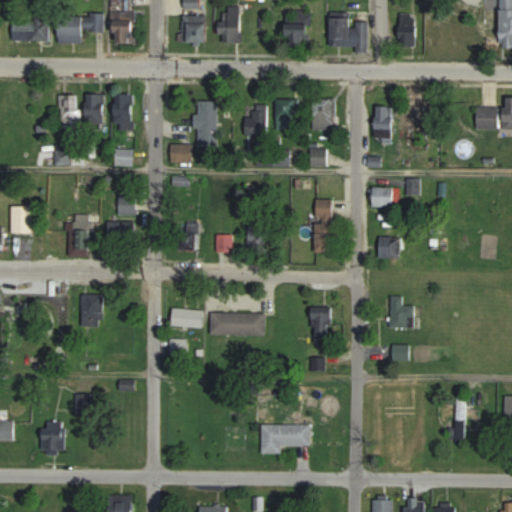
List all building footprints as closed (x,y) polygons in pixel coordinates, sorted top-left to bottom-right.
[(186,0),(186,9),(201,9),(201,0),(186,0)] [(511,34),(511,47),(511,0),(501,0),(502,34),(511,34)] [(244,42),(244,5),(223,6),(223,42),(244,42)] [(139,41),(139,11),(116,11),(116,41),(139,41)] [(420,11),(401,11),(401,45),(420,45),(420,11)] [(62,42),(86,42),(86,31),(106,31),(106,15),(62,15),(62,42)] [(209,42),(209,15),(184,15),(184,42),(209,42)] [(449,15),(428,15),(428,47),(449,47),(449,15)] [(15,40),(52,40),(52,16),(15,16),(15,40)] [(315,16),(289,16),(289,47),(315,47),(315,16)] [(334,16),(334,47),(358,47),(358,51),(371,51),(371,20),(354,20),(354,16),(334,16)] [(25,93),(4,93),(4,124),(25,124),(25,93)] [(107,93),(88,93),(88,126),(107,126),(107,93)] [(136,93),(117,93),(117,125),(136,125),(136,93)] [(81,94),(60,94),(60,128),(81,128),(81,94)] [(511,96),(510,97),(510,105),(479,105),(479,128),(511,128),(511,96)] [(302,98),(279,98),(278,130),(302,130),(302,98)] [(315,129),(338,129),(338,99),(315,99),(315,129)] [(411,128),(430,128),(430,99),(411,99),(411,128)] [(220,101),(200,101),(200,141),(220,141),(220,101)] [(269,146),(269,104),(248,104),(248,146),(269,146)] [(395,141),(395,105),(377,105),(377,141),(395,141)] [(73,164),(73,143),(57,143),(57,163),(73,164)] [(136,148),(118,148),(118,165),(136,165),(136,148)] [(313,148),(313,165),(330,165),(330,148),(313,148)] [(402,187),(376,187),(376,207),(402,207),(402,187)] [(121,214),(140,214),(140,195),(121,195),(121,214)] [(337,198),(318,199),(318,252),(337,252),(337,198)] [(35,205),(14,205),(14,233),(35,233),(35,205)] [(99,248),(99,221),(80,221),(80,248),(99,248)] [(111,241),(137,241),(137,221),(111,221),(111,241)] [(178,250),(201,250),(201,222),(178,221),(178,250)] [(269,222),(252,222),(252,243),(269,243),(269,222)] [(382,258),(404,258),(404,236),(382,236),(382,258)] [(66,294),(42,294),(42,318),(66,318),(66,294)] [(85,326),(107,326),(107,294),(85,294),(85,326)] [(419,318),(419,305),(406,305),(406,295),(393,295),(393,328),(411,328),(411,318),(419,318)] [(315,306),(315,342),(336,342),(336,306),(315,306)] [(205,309),(174,308),(174,328),(205,328),(205,309)] [(214,312),(214,335),(268,335),(268,312),(214,312)] [(173,338),(174,354),(190,354),(190,338),(173,338)] [(412,359),(412,344),(395,344),(395,359),(412,359)] [(123,390),(137,390),(137,380),(123,380),(123,390)] [(458,440),(469,440),(469,394),(458,394),(458,440)] [(0,438),(16,439),(16,418),(0,418),(0,438)] [(45,452),(67,452),(67,420),(45,420),(45,452)] [(264,424),(264,453),(284,453),(284,445),(313,445),(313,424),(264,424)] [(44,511),(64,511),(65,496),(44,496),(44,511)]
